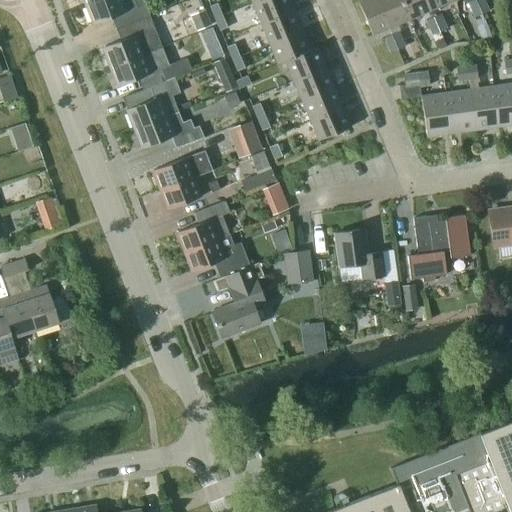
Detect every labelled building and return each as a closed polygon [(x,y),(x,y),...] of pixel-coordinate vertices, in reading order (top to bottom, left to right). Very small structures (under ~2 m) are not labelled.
[(121,0),(96,0),(84,5),(92,24),(126,11),(121,0)] [(292,10),(287,0),(259,0),(252,3),(260,23),(292,10)] [(371,35),(391,26),(379,0),(360,0),(357,2),(371,35)] [(379,0),(391,26),(410,18),(402,0),(379,0)] [(402,0),(410,18),(429,10),(425,0),(402,0)] [(425,0),(429,10),(449,2),(448,0),(425,0)] [(474,17),(481,14),(474,0),(473,0),(467,3),(474,17)] [(489,10),(483,0),(474,0),(481,14),(489,10)] [(214,19),(221,16),(216,4),(209,7),(214,19)] [(210,25),(204,10),(190,16),(196,32),(210,25)] [(300,30),(292,10),(260,23),(268,43),(300,30)] [(440,14),(432,18),(439,32),(446,29),(440,14)] [(221,16),(214,19),(219,30),(226,28),(221,16)] [(431,35),(439,32),(432,18),(425,21),(431,35)] [(109,66),(161,46),(153,27),(101,47),(109,66)] [(308,49),(300,30),(268,43),(277,63),(284,60),(284,59),(308,49)] [(404,47),(398,31),(390,35),(397,50),(404,47)] [(389,53),(397,50),(390,35),(383,38),(389,53)] [(231,59),(239,56),(233,44),(226,47),(231,59)] [(161,46),(109,66),(116,86),(160,69),(165,80),(191,70),(187,58),(168,66),(161,46)] [(316,46),(308,49),(284,59),(284,60),(293,81),(325,67),(316,46)] [(239,56),(231,59),(236,71),(244,68),(239,56)] [(237,87),(224,58),(213,65),(224,93),(237,87)] [(511,72),(511,58),(503,60),(505,74),(511,72)] [(474,64),(465,65),(467,79),(476,78),(474,64)] [(457,81),(467,79),(465,65),(455,67),(457,81)] [(302,102),(334,89),(325,67),(293,81),(302,102)] [(426,71),(417,72),(403,74),(405,88),(428,85),(426,71)] [(250,83),(247,75),(235,81),(238,88),(242,86),(250,83)] [(133,128),(177,111),(171,95),(180,92),(174,77),(149,87),(153,98),(125,109),(133,128)] [(511,82),(492,85),(498,126),(511,123),(511,82)] [(498,126),(492,85),(468,89),(474,129),(498,126)] [(342,108),(334,89),(302,102),(310,121),(342,108)] [(450,133),(474,129),(468,89),(444,92),(450,133)] [(14,90),(0,94),(0,95),(2,102),(16,97),(14,90)] [(223,97),(228,108),(239,104),(234,92),(223,97)] [(450,133),(444,92),(420,96),(425,136),(450,133)] [(257,121),(265,118),(259,103),(251,106),(257,121)] [(342,108),(310,121),(318,140),(350,126),(342,108)] [(177,111),(133,128),(140,148),(170,136),(175,148),(203,137),(198,125),(192,127),(189,119),(181,122),(177,111)] [(265,118),(257,121),(261,131),(269,128),(265,118)] [(30,121),(15,126),(23,149),(38,144),(30,121)] [(261,149),(250,121),(227,130),(237,157),(261,149)] [(287,154),(282,141),(268,147),(273,160),(287,154)] [(159,190),(211,169),(204,150),(151,170),(159,190)] [(270,168),(263,151),(249,156),(256,173),(270,168)] [(211,170),(211,169),(159,190),(166,209),(200,196),(193,177),(211,170)] [(219,190),(216,181),(207,184),(210,192),(219,190)] [(289,207),(278,181),(261,188),(272,214),(289,207)] [(60,225),(51,196),(35,201),(44,230),(60,225)] [(217,238),(217,239),(228,235),(220,215),(228,211),(224,200),(193,212),(197,223),(175,232),(183,251),(217,238)] [(511,207),(487,211),(492,246),(511,242),(511,207)] [(437,222),(437,218),(427,219),(426,215),(412,217),(417,254),(406,255),(409,279),(421,277),(422,281),(434,280),(433,275),(445,274),(442,251),(448,250),(449,257),(469,255),(463,214),(444,217),(445,220),(437,222)] [(366,253),(363,228),(333,232),(338,267),(359,264),(361,279),(384,276),(380,251),(366,253)] [(217,238),(183,251),(191,271),(219,260),(225,273),(248,264),(239,241),(221,249),(217,239),(217,238)] [(291,252),(295,283),(313,280),(308,249),(291,252)] [(11,262),(34,330),(58,322),(50,300),(45,284),(29,289),(23,270),(27,269),(24,259),(12,263),(12,262),(11,262)] [(11,338),(34,330),(11,262),(0,265),(0,268),(3,277),(9,296),(0,298),(0,308),(10,338),(11,338)] [(263,276),(257,262),(212,280),(217,292),(228,287),(234,302),(210,311),(221,338),(259,323),(253,307),(264,303),(255,279),(263,276)] [(396,282),(385,283),(386,291),(397,290),(396,282)] [(417,309),(414,285),(401,287),(405,311),(417,309)] [(0,364),(17,359),(11,338),(10,338),(0,308),(0,364)] [(325,348),(324,339),(301,342),(303,355),(325,348)] [(511,511),(511,419),(479,433),(479,432),(389,467),(396,484),(323,511),(492,511),(507,506),(509,511),(511,511)]
